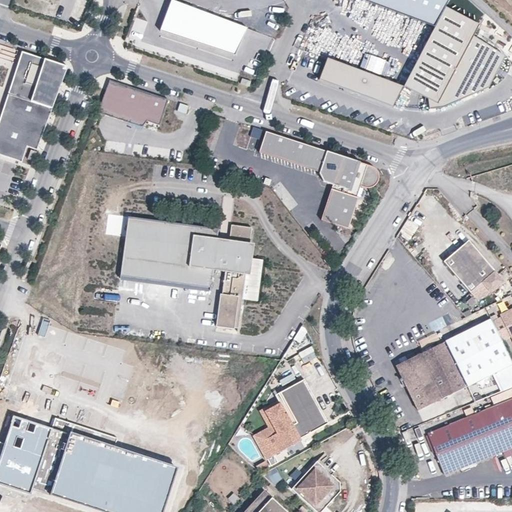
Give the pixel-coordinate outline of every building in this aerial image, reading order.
[(248,28),(172,0),(171,0),(160,31),(236,59),(248,28)] [(361,0),(435,27),(445,8),(449,0),(361,0)] [(503,58),(488,44),(473,37),(479,26),(445,8),(435,27),(404,86),(403,87),(427,100),(429,110),(443,109),(487,89),(503,58)] [(37,150),(68,67),(22,52),(0,118),(0,154),(22,162),(27,147),(37,150)] [(319,79),(393,107),(403,87),(404,86),(327,58),(319,79)] [(249,87),(251,81),(242,78),(240,84),(249,87)] [(168,99),(110,80),(98,113),(142,127),(147,121),(160,125),(168,99)] [(186,114),(189,106),(180,103),(177,111),(186,114)] [(259,139),(262,130),(253,127),(250,137),(259,139)] [(265,132),(258,152),(319,172),(322,181),(332,184),(321,220),(347,227),(362,187),(365,188),(369,187),(372,186),(375,183),(376,181),(377,178),(377,174),(376,171),(375,169),(373,167),(265,132)] [(33,161),(36,152),(31,150),(28,159),(33,161)] [(250,258),(252,243),(248,242),(250,227),(228,224),(226,239),(214,237),(216,228),(126,216),(118,274),(207,286),(211,265),(222,267),(213,325),(231,328),(231,326),(235,327),(240,298),(255,300),(261,259),(250,258)] [(504,281),(469,240),(444,262),(476,299),(486,294),(490,291),(491,293),(504,281)] [(207,286),(118,274),(117,277),(207,289),(207,286)] [(490,319),(485,307),(466,317),(464,317),(469,329),(490,319)] [(500,317),(492,321),(501,340),(509,337),(511,335),(511,308),(509,310),(511,312),(500,317)] [(501,369),(511,364),(501,340),(492,321),(490,319),(469,329),(444,342),(466,386),(492,373),(501,369)] [(466,386),(444,342),(431,348),(424,352),(420,354),(442,398),(466,386)] [(419,410),(442,398),(420,354),(398,366),(419,410)] [(510,388),(511,387),(511,363),(511,364),(501,369),(510,388)] [(507,389),(499,370),(492,373),(501,392),(507,389)] [(285,446),(299,439),(327,423),(303,379),(278,393),(282,401),(279,403),(264,411),(277,433),(256,445),(265,460),(286,448),(285,446)] [(511,399),(427,434),(444,476),(511,447),(511,399)] [(277,433),(264,411),(263,408),(258,411),(267,428),(252,437),(256,445),(277,433)] [(51,430),(15,419),(9,439),(0,468),(0,481),(99,511),(164,511),(178,466),(115,446),(118,438),(55,419),(51,430)] [(300,441),(299,439),(285,446),(286,448),(300,441)] [(291,488),(317,511),(320,511),(340,491),(339,481),(317,461),(291,488)] [(257,511),(286,511),(271,498),(257,511)]
